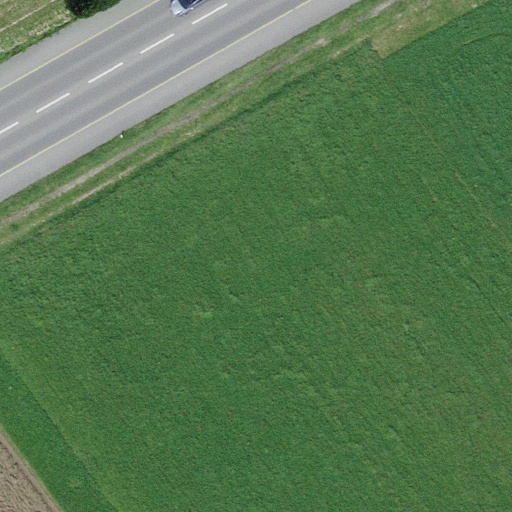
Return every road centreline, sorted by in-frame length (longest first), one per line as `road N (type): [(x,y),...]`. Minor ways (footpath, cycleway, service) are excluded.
road 1 (track): [(0,231),(408,0)]
road 2 (primary): [(0,129),(227,0)]
